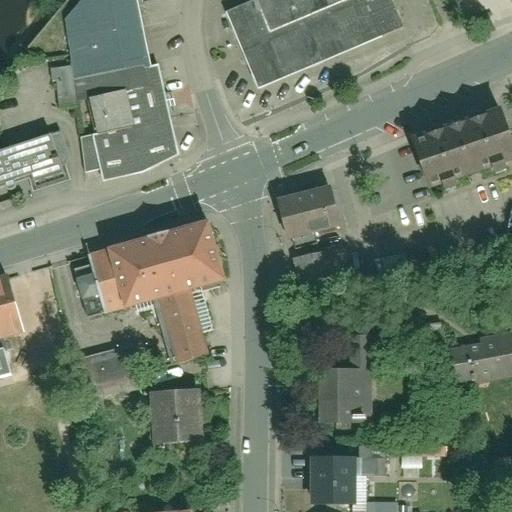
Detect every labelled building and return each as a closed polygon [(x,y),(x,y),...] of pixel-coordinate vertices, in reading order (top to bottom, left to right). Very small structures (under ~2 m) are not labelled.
[(93,173),(179,154),(158,54),(147,56),(135,0),(63,0),(76,58),(50,64),(57,97),(76,93),(93,173)] [(255,94),(402,31),(388,0),(252,0),(253,2),(221,16),(255,94)] [(511,141),(499,109),(408,146),(431,203),(447,197),(442,185),(481,169),(487,184),(503,177),(499,167),(511,162),(511,141)] [(39,189),(70,178),(54,132),(0,151),(0,199),(15,194),(11,183),(34,175),(39,189)] [(339,192),(280,204),(289,247),(299,245),(301,257),(326,252),(322,235),(347,230),(339,192)] [(170,377),(207,366),(200,341),(212,337),(201,299),(226,292),(204,219),(87,254),(106,320),(150,307),(170,377)] [(336,294),(328,254),(296,261),(304,300),(336,294)] [(7,285),(0,287),(0,349),(24,342),(7,285)] [(429,323),(428,343),(446,344),(446,324),(429,323)] [(511,375),(511,339),(448,349),(454,385),(511,375)] [(374,419),(373,378),(314,379),(315,420),(374,419)] [(159,449),(205,446),(203,422),(201,390),(155,393),(159,449)] [(356,458),(304,457),(303,506),(363,507),(363,483),(389,484),(390,449),(356,448),(356,458)]
